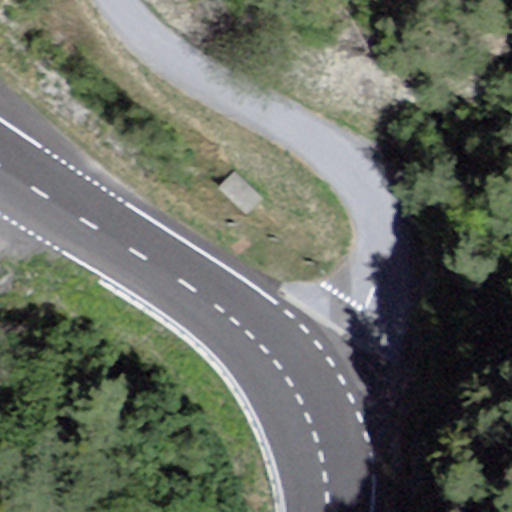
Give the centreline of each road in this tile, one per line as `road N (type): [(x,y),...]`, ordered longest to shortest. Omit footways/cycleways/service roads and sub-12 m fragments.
road 1 (unclassified): [(306,407),(373,292),(377,244),(364,192),(331,154),(171,53),(124,0)]
road 2 (secondary): [(0,168),(224,315),(306,407)]
